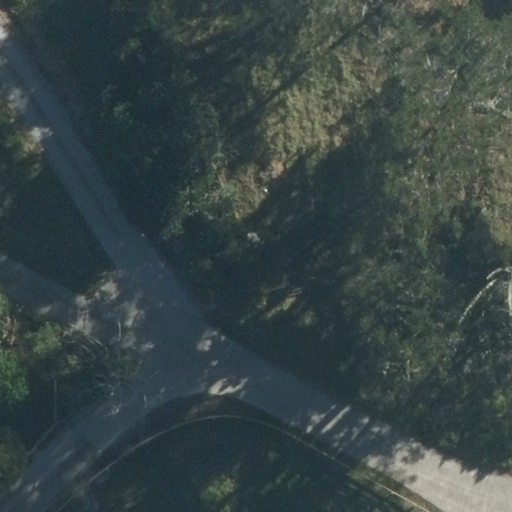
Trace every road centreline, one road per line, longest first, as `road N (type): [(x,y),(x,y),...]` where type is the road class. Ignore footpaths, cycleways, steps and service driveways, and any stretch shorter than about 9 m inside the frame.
road 1 (track): [(511,502),(495,503),(0,270)]
road 2 (track): [(173,353),(0,82)]
road 3 (track): [(173,353),(17,511)]
